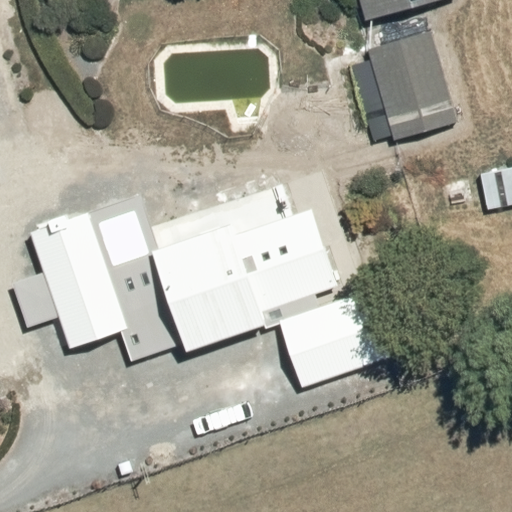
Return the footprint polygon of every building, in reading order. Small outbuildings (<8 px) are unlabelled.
[(356,0),(362,18),(429,0),(356,0)] [(432,32),(364,51),(389,139),(458,119),(432,32)] [(511,161),(475,170),(484,209),(511,203),(511,161)] [(275,316),(237,197),(161,221),(173,259),(119,276),(144,357),(275,316)] [(383,359),(362,292),(276,319),(297,386),(383,359)]
